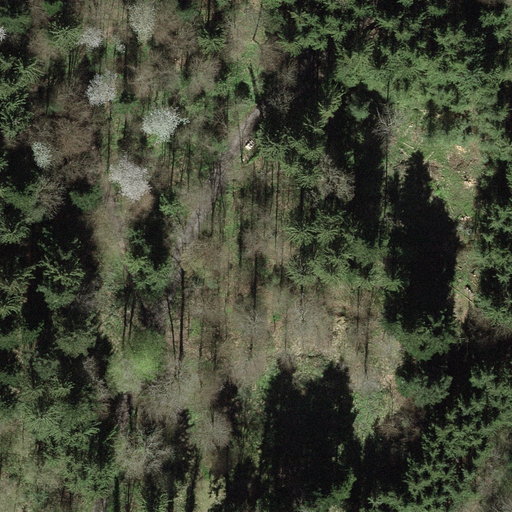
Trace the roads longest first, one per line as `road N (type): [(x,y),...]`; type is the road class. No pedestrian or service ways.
road 1 (track): [(144,349),(199,199),(366,0)]
road 2 (track): [(144,349),(209,511)]
road 3 (track): [(100,511),(144,349)]
